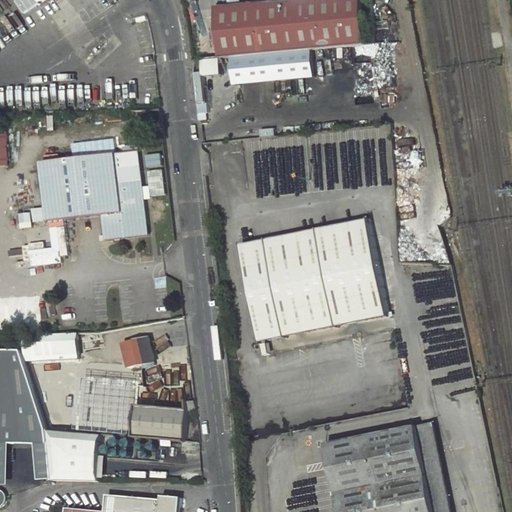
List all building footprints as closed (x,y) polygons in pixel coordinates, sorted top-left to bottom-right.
[(311,1),(300,0),(289,0),(241,4),(239,0),(229,0),(230,6),(216,7),(221,56),(236,55),(275,51),(316,48),(365,43),(361,0),(336,0),(336,4),(320,3),(311,1)] [(276,84),(317,84),(316,60),(316,48),(275,51),(276,60),(276,84)] [(236,60),(276,60),(275,51),(236,55),(236,60)] [(208,73),(216,73),(224,73),(224,60),(208,59),(208,73)] [(236,60),(237,84),(276,84),(276,60),(236,60)] [(208,107),(204,108),(204,103),(198,104),(200,114),(209,114),(208,107)] [(0,168),(10,168),(9,131),(0,131),(0,168)] [(118,153),(44,161),(44,165),(49,205),(49,206),(50,219),(50,220),(104,214),(107,240),(133,237),(133,233),(146,232),(145,224),(149,223),(144,179),(122,182),(118,153)] [(164,155),(148,156),(148,169),(164,168),(164,155)] [(49,205),(44,165),(40,166),(45,206),(49,205)] [(150,171),(151,196),(167,195),(166,170),(150,171)] [(50,219),(49,206),(34,208),(35,220),(50,219)] [(32,221),(32,212),(23,213),(24,222),(32,221)] [(243,241),(260,336),(361,317),(391,312),(371,217),(243,241)] [(76,334),(25,335),(27,362),(77,360),(76,334)] [(150,339),(124,344),(128,369),(142,366),(143,369),(155,367),(150,339)] [(3,490),(0,489),(0,443),(51,446),(51,432),(50,425),(27,362),(23,351),(0,350),(0,498),(8,499),(7,495),(5,492),(3,490)] [(105,436),(186,443),(189,411),(197,410),(196,402),(188,403),(189,409),(159,407),(122,404),(124,385),(124,383),(88,380),(83,435),(105,436)] [(160,388),(124,385),(122,404),(159,407),(160,388)] [(409,431),(427,511),(442,511),(423,428),(409,431)] [(427,511),(409,431),(350,445),(321,452),(334,511),(427,511)] [(83,435),(51,432),(51,446),(54,482),(101,481),(105,436),(83,435)] [(162,501),(107,496),(106,511),(91,511),(69,510),(68,511),(179,511),(181,498),(162,496),(162,501)]
